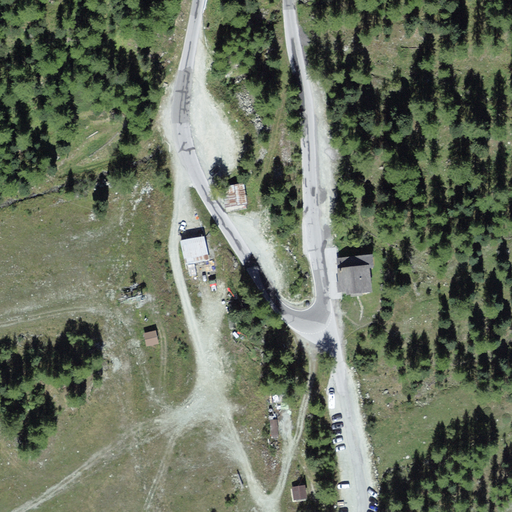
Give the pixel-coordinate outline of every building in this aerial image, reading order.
[(248,84),(245,75),(229,81),(232,89),(248,84)] [(243,184),(225,187),(227,204),(245,202),(243,184)] [(272,201),(268,188),(262,189),(266,203),(272,201)] [(203,237),(182,240),(186,262),(208,259),(203,237)] [(373,256),(340,260),(343,291),(369,288),(366,266),(374,265),(373,256)] [(156,332),(146,334),(147,344),(158,342),(156,332)]
